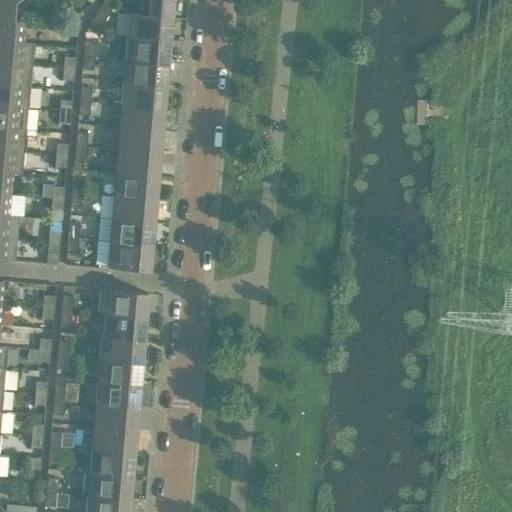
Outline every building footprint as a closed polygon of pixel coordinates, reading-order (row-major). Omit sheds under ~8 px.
[(14,0),(0,0),(0,17),(13,19),(14,0)] [(109,11),(115,0),(103,0),(100,6),(109,11)] [(170,17),(171,0),(137,0),(137,13),(129,12),(129,13),(170,17)] [(103,24),(109,11),(100,6),(93,18),(103,24)] [(78,24),(79,13),(68,12),(67,23),(78,24)] [(168,39),(170,17),(129,13),(127,35),(168,39)] [(0,39),(24,42),(26,20),(13,19),(0,17),(0,39)] [(77,36),(78,24),(67,23),(66,35),(77,36)] [(166,62),(168,39),(127,35),(125,58),(166,62)] [(0,62),(31,65),(33,42),(24,42),(0,39),(0,62)] [(94,56),(95,42),(84,41),(83,55),(94,56)] [(93,70),(94,56),(83,55),(82,69),(93,70)] [(74,68),(75,57),(64,56),(63,67),(74,68)] [(164,85),(166,62),(125,58),(123,81),(164,85)] [(0,83),(29,86),(31,65),(0,62),(0,83)] [(73,80),(74,68),(63,67),(62,79),(73,80)] [(162,107),(164,85),(123,81),(121,104),(162,107)] [(0,105),(28,108),(29,86),(0,83),(0,105)] [(90,101),(91,87),(80,86),(79,100),(90,101)] [(71,112),(72,100),(60,99),(59,111),(71,112)] [(89,115),(90,101),(79,100),(78,114),(89,115)] [(160,131),(162,107),(121,104),(119,127),(160,131)] [(0,127),(26,130),(28,108),(0,105),(0,127)] [(70,123),(71,112),(59,111),(58,122),(70,123)] [(0,149),(24,151),(26,130),(0,127),(0,149)] [(158,153),(160,131),(119,127),(117,150),(158,153)] [(86,147),(87,133),(76,132),(75,146),(86,147)] [(67,155),(68,143),(57,142),(56,154),(67,155)] [(85,161),(86,147),(75,146),(74,160),(85,161)] [(22,174),(24,151),(0,149),(0,171),(12,173),(22,174)] [(156,176),(158,153),(117,150),(115,173),(156,176)] [(66,167),(67,155),(56,154),(54,166),(66,167)] [(0,192),(11,194),(12,173),(0,171),(0,192)] [(154,199),(156,176),(115,173),(113,195),(154,199)] [(82,193),(83,179),(72,178),(71,192),(82,193)] [(63,198),(64,186),(53,185),(52,197),(63,198)] [(0,213),(9,214),(11,194),(0,192),(0,213)] [(81,207),(82,193),(71,192),(70,206),(81,207)] [(153,222),(154,199),(113,195),(111,218),(153,222)] [(62,210),(63,198),(52,197),(51,209),(62,210)] [(0,236),(17,238),(19,215),(9,214),(0,213),(0,236)] [(151,244),(153,222),(111,218),(109,241),(151,244)] [(78,238),(79,224),(68,223),(67,237),(78,238)] [(59,241),(60,229),(49,228),(48,240),(59,241)] [(0,258),(15,260),(17,238),(0,236),(0,258)] [(77,252),(78,238),(67,237),(66,251),(77,252)] [(58,253),(59,241),(48,240),(48,241),(47,252),(58,253)] [(148,268),(151,244),(109,241),(107,264),(148,268)] [(144,316),(146,292),(100,288),(98,312),(144,316)] [(54,307),(55,295),(43,294),(42,306),(54,307)] [(72,310),(73,296),(62,295),(61,309),(72,310)] [(53,319),(54,307),(42,306),(41,318),(53,319)] [(70,323),(72,310),(61,309),(59,322),(70,323)] [(142,339),(144,316),(98,312),(98,313),(103,313),(101,335),(142,339)] [(141,361),(142,339),(101,335),(99,358),(141,361)] [(50,350),(51,339),(40,338),(39,349),(50,350)] [(68,355),(69,341),(58,340),(57,354),(68,355)] [(49,362),(50,350),(39,349),(38,361),(49,362)] [(66,369),(68,355),(57,354),(56,368),(66,369)] [(139,384),(141,361),(99,358),(97,380),(139,384)] [(137,407),(139,384),(97,380),(95,403),(137,407)] [(46,393),(47,381),(36,381),(35,392),(46,393)] [(64,400),(65,386),(54,385),(53,399),(64,400)] [(45,405),(46,393),(35,392),(35,393),(34,404),(45,405)] [(63,414),(64,400),(53,399),(52,413),(63,414)] [(135,429),(137,407),(95,403),(93,426),(135,429)] [(42,436),(43,424),(32,424),(31,435),(42,436)] [(133,452),(135,429),(93,426),(91,449),(133,452)] [(60,446),(61,432),(50,431),(49,445),(60,446)] [(41,448),(42,436),(31,435),(31,436),(30,447),(41,448)] [(59,460),(60,446),(49,445),(48,459),(59,460)] [(131,475),(133,452),(91,449),(89,472),(131,475)] [(40,469),(41,458),(29,457),(28,468),(40,469)] [(129,498),(131,475),(89,472),(87,494),(129,498)] [(56,492),(57,478),(46,477),(45,491),(56,492)] [(55,506),(56,492),(45,491),(44,505),(55,506)] [(127,511),(129,498),(87,494),(85,511),(127,511)]
